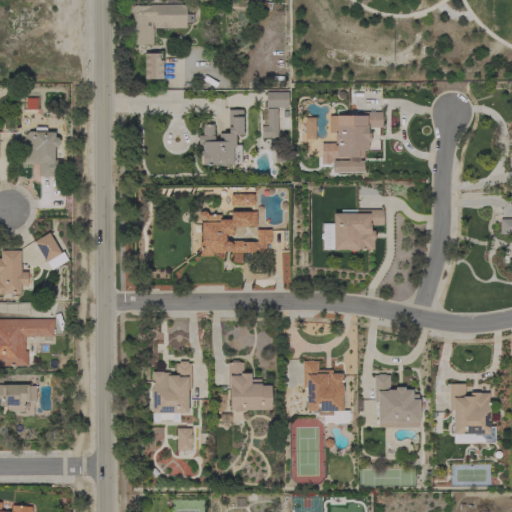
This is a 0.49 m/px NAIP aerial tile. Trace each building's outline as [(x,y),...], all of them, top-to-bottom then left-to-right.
[(251,8),(252,0),(271,3),(270,10),(265,9),(265,10),(251,8)] [(155,28),(155,23),(151,23),(151,29),(152,29),(152,45),(134,45),(134,30),(131,30),(131,6),(149,6),(149,5),(185,5),(185,15),(192,15),(192,23),(185,23),(185,28),(155,28)] [(143,79),(143,76),(144,76),(144,72),(143,72),(143,68),(144,68),(144,65),(143,65),(143,61),(144,61),(144,57),(143,57),(143,54),(159,53),(159,56),(158,56),(158,60),(159,60),(159,61),(162,60),(162,63),(161,63),(161,68),(162,68),(162,72),(161,72),(161,76),(162,76),(162,79),(143,79)] [(265,107),(265,92),(287,92),(287,107),(265,107)] [(36,109),(25,109),(25,98),(36,98),(36,109)] [(277,137),(261,138),(260,126),(266,126),(266,109),(276,109),(277,137)] [(240,145),(240,164),(232,164),(232,165),(201,165),(201,156),(199,156),(199,151),(201,151),(201,144),(197,144),(197,136),(202,136),(202,125),(212,125),(212,136),(213,136),(213,142),(218,142),(218,134),(227,133),(227,110),(241,110),(242,135),(234,135),(234,145),(240,145)] [(328,132),(328,116),(355,116),(355,112),(381,112),(381,127),(366,127),(366,133),(369,133),(369,143),(367,143),(367,150),(363,150),(363,157),(358,157),(358,161),(362,161),(362,172),(332,172),(332,161),(348,161),(348,158),(319,158),(319,142),(334,142),(334,133),(335,133),(335,132),(328,132)] [(314,139),(305,139),(304,118),(314,118),(314,139)] [(34,132),(34,128),(45,128),(45,132),(54,132),(54,138),(56,138),(58,140),(58,144),(56,147),(53,147),(53,160),(59,160),(59,177),(37,176),(38,164),(22,164),(22,139),(23,139),(23,136),(28,132),(34,132)] [(262,211),(262,206),(252,206),(252,195),(228,194),(228,211),(262,211)] [(269,229),(270,243),(265,244),(265,252),(253,253),(253,252),(242,252),(229,253),(229,251),(227,252),(226,252),(224,252),(222,251),(222,254),(221,254),(221,255),(215,255),(215,253),(212,253),(212,254),(211,254),(211,256),(199,256),(199,242),(200,242),(200,240),(199,240),(199,236),(200,236),(200,230),(199,230),(199,224),(200,224),(200,222),(218,222),(218,220),(230,220),(230,212),(231,212),(231,210),(244,210),(244,212),(255,212),(255,227),(232,227),(232,237),(225,236),(225,239),(224,239),(224,242),(225,241),(241,241),(241,242),(256,242),(256,230),(269,229)] [(340,210),(382,210),(382,225),(369,225),(369,231),(373,231),(373,240),(372,240),(372,250),(356,250),(356,251),(347,251),(347,250),(321,250),(321,240),(319,239),(319,234),(321,233),(321,223),(332,223),(332,214),(340,214),(340,210)] [(511,241),(510,241),(510,234),(499,234),(499,219),(511,219),(511,241)] [(62,252),(67,260),(47,271),(43,263),(45,262),(33,242),(48,233),(60,253),(62,252)] [(20,268),(20,272),(27,272),(27,286),(20,286),(20,294),(0,294),(0,251),(19,251),(20,268)] [(0,319),(53,319),(53,337),(24,337),(24,351),(26,351),(27,366),(0,366),(0,319)] [(242,410),(242,411),(232,411),(232,410),(229,410),(229,389),(226,389),(226,362),(231,362),(231,360),(237,360),(237,362),(239,362),(239,363),(242,363),(242,373),(250,373),(250,379),(260,379),(260,385),(270,385),(270,410),(242,410)] [(178,422),(151,422),(151,413),(151,398),(149,398),(149,389),(150,389),(150,372),(161,372),(161,373),(167,373),(167,375),(175,375),(175,363),(178,363),(178,361),(186,361),(186,363),(190,363),(190,389),(186,389),(186,413),(178,413),(178,422)] [(305,387),(301,387),(301,362),(306,362),(306,361),(312,361),(317,361),(317,370),(331,370),(331,374),(341,374),(341,382),(341,385),(341,387),(342,387),(342,396),(341,396),(341,411),(333,411),(333,416),(315,416),(315,411),(305,411),(305,387)] [(394,428),(394,423),(394,422),(376,422),(376,402),(373,402),(373,376),(377,375),(377,374),(384,374),(384,375),(388,375),(388,390),(394,390),(394,387),(403,387),(403,390),(411,390),(411,394),(417,394),(417,400),(418,400),(418,422),(417,422),(417,427),(394,428)] [(493,426),(493,441),(482,441),(452,441),(452,434),(452,410),(448,410),(448,384),(463,384),(463,396),(469,396),(469,393),(478,393),(488,393),(488,409),(489,409),(489,418),(488,418),(488,426),(493,426)] [(6,412),(6,406),(2,406),(0,406),(0,385),(28,385),(28,402),(23,402),(23,412),(6,412)] [(175,428),(190,428),(190,435),(191,442),(191,445),(190,445),(190,451),(175,451),(175,428)]
